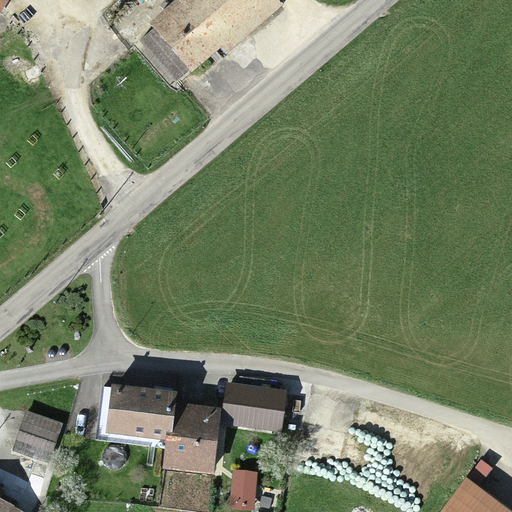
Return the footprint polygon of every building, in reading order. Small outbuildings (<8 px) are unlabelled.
[(0,0),(0,19),(11,0),(0,0)] [(145,40),(186,89),(281,8),(274,0),(177,0),(183,8),(145,40)] [(287,390),(227,382),(221,423),(282,431),(287,390)] [(177,391),(112,384),(106,433),(166,440),(163,469),(214,474),(222,407),(176,402),(177,391)] [(26,422),(18,455),(48,462),(57,430),(26,422)] [(511,511),(511,510),(467,477),(440,511),(511,511)]
